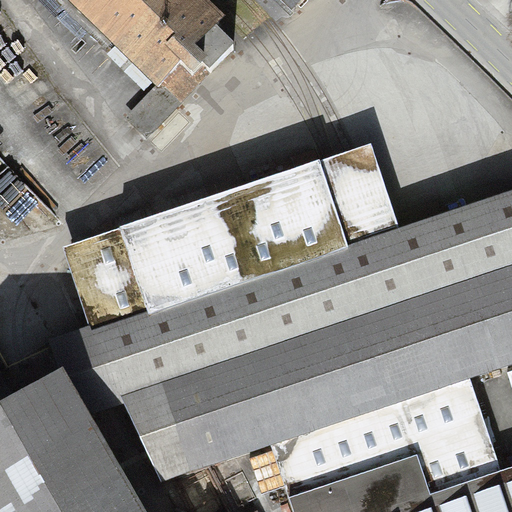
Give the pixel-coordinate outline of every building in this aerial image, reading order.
[(225,33),(191,0),(61,0),(161,97),(225,33)] [(271,0),(295,24),(318,0),(271,0)] [(121,401),(165,490),(282,448),(412,405),(471,386),(511,372),(511,202),(402,240),(378,154),(353,162),(330,170),(65,255),(90,343),(60,356),(93,414),(121,401)] [(471,386),(282,448),(302,511),(511,511),(511,473),(503,477),(471,386)] [(139,511),(58,388),(11,414),(0,420),(0,511),(139,511)]
